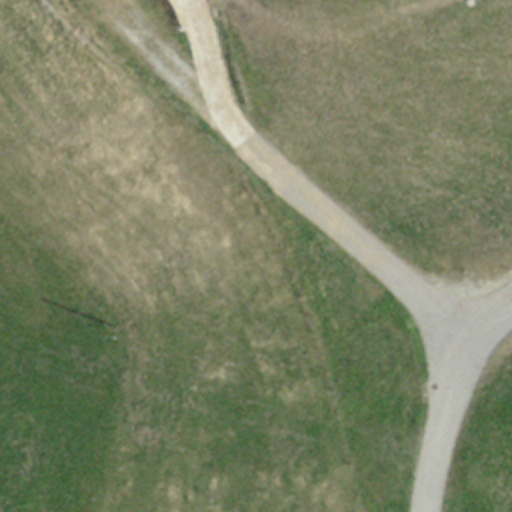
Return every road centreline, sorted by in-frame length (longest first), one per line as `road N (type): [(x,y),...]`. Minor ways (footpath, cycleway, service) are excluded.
road 1 (track): [(461,369),(371,263),(227,123),(201,5)]
road 2 (unclassified): [(425,511),(461,369),(511,304)]
road 3 (track): [(227,123),(114,0)]
